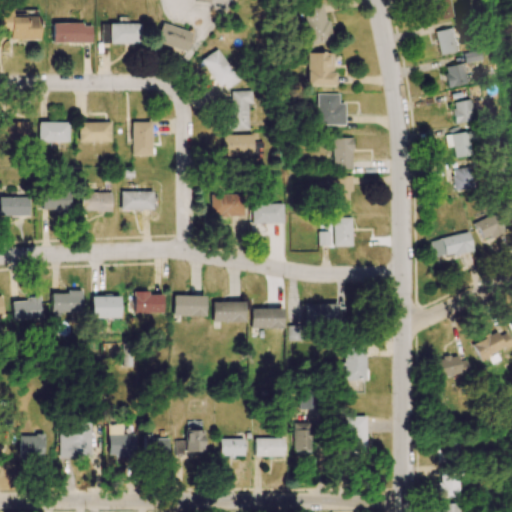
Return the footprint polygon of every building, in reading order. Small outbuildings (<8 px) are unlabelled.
[(451,17),(447,0),(430,0),(426,1),(430,22),(451,17)] [(306,44),(328,42),(324,4),(303,6),(306,44)] [(38,16),(9,17),(9,8),(0,8),(0,30),(3,30),(3,40),(38,39),(38,16)] [(51,24),(51,43),(90,42),(90,23),(51,24)] [(140,24),(100,23),(99,43),(140,43),(140,24)] [(184,51),(190,32),(160,23),(153,41),(184,51)] [(433,31),(438,54),(455,51),(450,28),(433,31)] [(225,89),(237,81),(216,49),(199,60),(217,87),(221,84),(225,89)] [(305,85),(331,86),(332,53),(306,53),(305,85)] [(464,84),(462,64),(443,66),(445,86),(464,84)] [(250,92),(225,92),(226,130),(247,130),(246,103),(250,103),(250,92)] [(314,125),(342,125),(342,103),(336,103),(336,94),(315,94),(314,125)] [(454,123),(473,120),(468,99),(450,103),(454,123)] [(27,121),(0,121),(0,141),(27,142),(27,121)] [(109,121),(76,122),(77,142),(109,142),(109,121)] [(36,122),(37,142),(49,142),(49,147),(57,147),(57,142),(67,141),(67,122),(36,122)] [(150,155),(149,122),(130,122),(130,155),(150,155)] [(453,157),(470,154),(467,141),(474,140),(472,130),(443,135),(445,147),(451,146),(453,157)] [(251,156),(251,134),(221,135),(221,157),(251,156)] [(350,169),(350,138),(331,138),(331,169),(350,169)] [(473,187),(468,166),(449,170),(453,191),(473,187)] [(347,190),(350,190),(350,176),(331,176),(331,211),(347,212),(347,190)] [(68,211),(68,191),(39,191),(40,211),(68,211)] [(151,191),(118,191),(118,209),(150,210),(151,191)] [(108,212),(109,192),(78,192),(78,211),(108,212)] [(210,194),(210,217),(242,216),(241,194),(210,194)] [(0,196),(0,216),(27,215),(27,196),(0,196)] [(281,203),(250,204),(251,224),(282,223),(281,203)] [(481,240),(503,231),(495,213),(473,222),(481,240)] [(350,217),(332,218),(332,247),(350,246),(350,217)] [(328,232),(317,232),(317,245),(328,245),(328,232)] [(432,258),(470,250),(467,232),(429,240),(432,258)] [(80,292),(49,291),(49,312),(79,312),(80,292)] [(161,293),(132,293),(132,313),(160,313),(161,293)] [(203,296),(171,295),(171,316),(202,316),(203,296)] [(10,302),(11,319),(39,318),(38,296),(24,297),(24,301),(10,302)] [(89,318),(118,317),(118,296),(89,296),(89,318)] [(242,302),(211,302),(211,322),(242,322),(242,302)] [(336,324),(336,304),(303,304),(303,325),(336,324)] [(280,308),(249,308),(249,329),(281,328),(280,308)] [(504,332),(497,336),(494,331),(470,343),(478,360),(510,344),(504,332)] [(363,346),(341,347),(342,381),(364,380),(363,346)] [(464,359),(457,361),(456,355),(432,360),(435,377),(467,371),(464,359)] [(298,409),(314,409),(314,396),(299,396),(298,409)] [(364,416),(344,416),(344,450),(364,449),(364,416)] [(308,423),(292,422),(291,454),(307,455),(308,423)] [(89,457),(88,423),(68,423),(68,429),(57,429),(57,458),(89,457)] [(121,434),(120,424),(105,425),(106,457),(132,456),(132,434),(121,434)] [(201,453),(202,431),(184,430),(184,441),(173,440),(173,453),(201,453)] [(17,435),(16,457),(41,458),(41,435),(17,435)] [(166,437),(142,437),(142,457),(166,458),(166,437)] [(242,439),(218,438),(218,456),(241,457),(242,439)] [(280,438),(252,438),(252,456),(280,456),(280,438)] [(436,460),(456,460),(456,440),(436,441),(436,460)] [(455,472),(436,473),(437,498),(456,498),(455,472)] [(455,511),(456,504),(437,503),(436,511),(455,511)]
